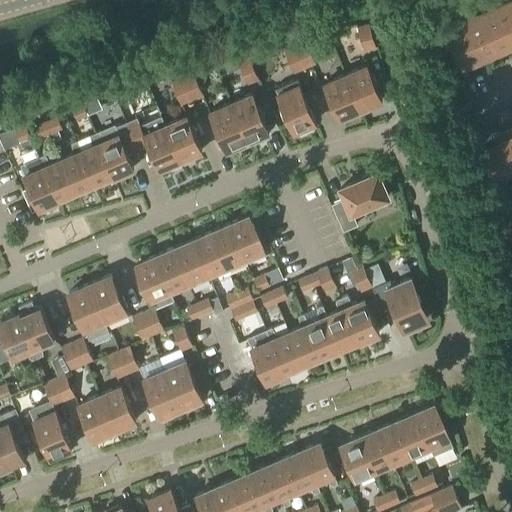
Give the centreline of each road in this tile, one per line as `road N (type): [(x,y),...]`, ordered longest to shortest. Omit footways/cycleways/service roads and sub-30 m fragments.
road 1 (residential): [(0,494),(464,346)]
road 2 (residential): [(0,285),(275,165),(393,137)]
road 3 (residential): [(464,346),(393,137)]
road 4 (residential): [(511,510),(464,346)]
